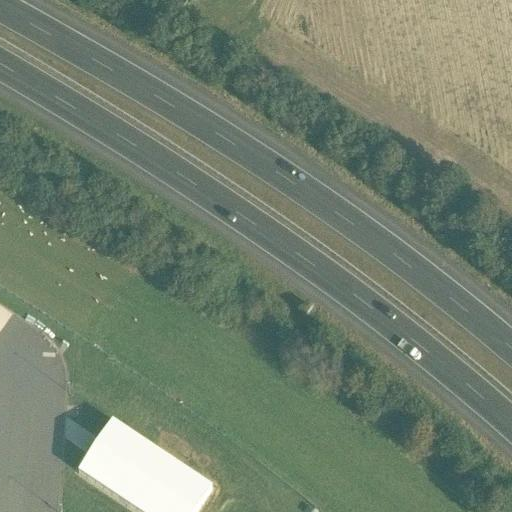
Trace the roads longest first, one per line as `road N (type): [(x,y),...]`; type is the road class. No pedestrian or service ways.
road 1 (motorway): [(0,67),(264,228),(511,426)]
road 2 (motorway): [(511,354),(286,179),(0,11)]
